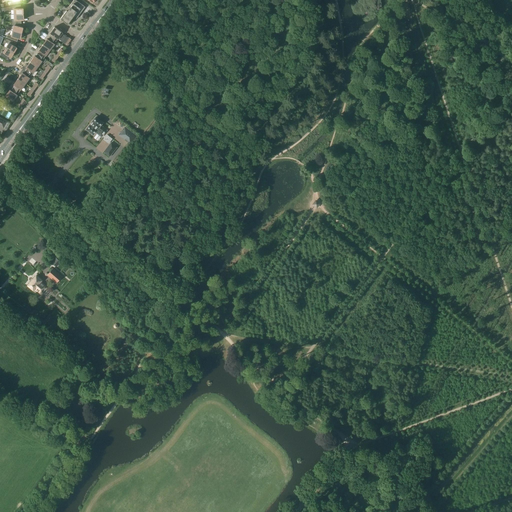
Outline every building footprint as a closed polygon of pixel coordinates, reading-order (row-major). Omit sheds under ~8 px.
[(67,11),(66,10),(60,19),(68,25),(74,17),(76,19),(85,7),(75,0),(73,0),(69,7),(70,8),(67,11)] [(14,14),(23,14),(23,8),(21,8),(20,4),(11,6),(8,7),(8,10),(12,10),(14,10),(14,14)] [(12,23),(21,23),(21,20),(24,20),(23,14),(14,14),(14,19),(12,19),(12,23)] [(20,27),(21,23),(12,23),(12,26),(14,26),(13,31),(22,33),(23,27),(20,27)] [(49,32),(47,35),(56,41),(59,37),(65,42),(64,43),(67,45),(68,43),(71,39),(69,37),(68,38),(62,33),(54,27),(50,33),(49,32)] [(20,39),(22,33),(13,31),(11,35),(10,35),(8,38),(17,42),(18,38),(20,39)] [(50,50),(56,41),(47,35),(45,38),(47,39),(43,44),(50,50)] [(6,48),(14,52),(17,47),(15,46),(16,43),(8,39),(7,43),(8,44),(6,48)] [(44,58),(50,50),(43,44),(38,50),(37,49),(35,52),(44,58)] [(11,57),(14,52),(6,48),(3,52),(2,51),(0,54),(0,55),(7,59),(9,56),(11,57)] [(46,60),(44,58),(35,52),(33,54),(34,56),(30,61),(38,67),(42,61),(44,63),(46,60)] [(38,67),(30,61),(26,67),(25,66),(22,69),(31,75),(38,67)] [(25,84),(31,75),(22,69),(20,71),(22,73),(18,78),(25,84)] [(19,92),(25,84),(18,78),(14,84),(12,83),(10,86),(19,92)] [(13,101),(19,92),(10,86),(8,88),(10,90),(5,95),(13,101)] [(90,125),(86,129),(93,134),(96,131),(98,132),(97,133),(101,136),(106,130),(102,127),(102,128),(99,126),(102,122),(96,117),(92,121),(93,121),(90,125)] [(130,143),(136,136),(125,127),(119,135),(130,143)] [(111,143),(104,152),(109,156),(117,147),(111,143)] [(56,266),(60,261),(56,257),(52,263),(56,266)] [(53,268),(47,274),(48,275),(49,273),(54,278),(53,280),(56,283),(62,276),(53,268)] [(36,276),(27,285),(33,290),(34,288),(37,290),(37,291),(41,295),(47,287),(40,281),(41,280),(36,276)]
